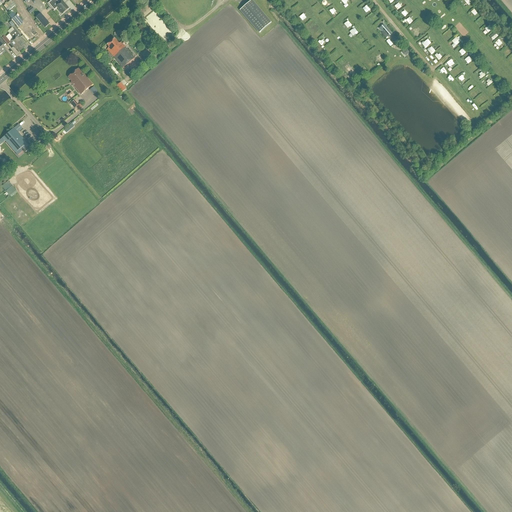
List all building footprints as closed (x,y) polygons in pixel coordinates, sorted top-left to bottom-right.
[(8,11),(15,5),(10,0),(9,0),(3,6),(8,11)] [(57,8),(59,10),(58,11),(62,14),(68,9),(62,1),(59,4),(55,0),(52,0),(48,4),(54,10),(57,8)] [(259,34),(271,23),(252,0),(240,11),(259,34)] [(41,16),(40,17),(37,14),(34,16),(45,28),(49,24),(44,17),(43,18),(41,16)] [(31,40),(37,34),(30,25),(23,31),(31,40)] [(383,33),(381,34),(386,39),(388,37),(389,38),(392,35),(383,25),(379,29),(383,33)] [(353,36),(358,33),(354,28),(349,31),(353,36)] [(16,49),(19,52),(25,47),(22,44),(23,44),(19,39),(20,37),(15,31),(10,35),(14,40),(10,43),(16,50),(16,49)] [(494,32),(489,37),(493,41),(498,36),(494,32)] [(452,42),(453,44),(451,46),(453,48),(461,41),(458,37),(452,42)] [(135,58),(124,46),(121,43),(119,44),(115,39),(107,45),(109,48),(107,50),(123,68),(135,58)] [(424,48),(429,45),(426,40),(421,43),(424,48)] [(79,69),(67,79),(81,95),(93,85),(79,69)] [(89,90),(93,95),(98,91),(94,86),(89,90)] [(0,145),(5,141),(15,153),(27,143),(14,128),(2,138),(0,140),(0,145)] [(7,162),(1,167),(4,171),(10,166),(7,162)] [(4,185),(1,187),(6,193),(5,194),(7,198),(9,196),(16,191),(8,181),(5,183),(4,182),(2,183),(4,185)]
